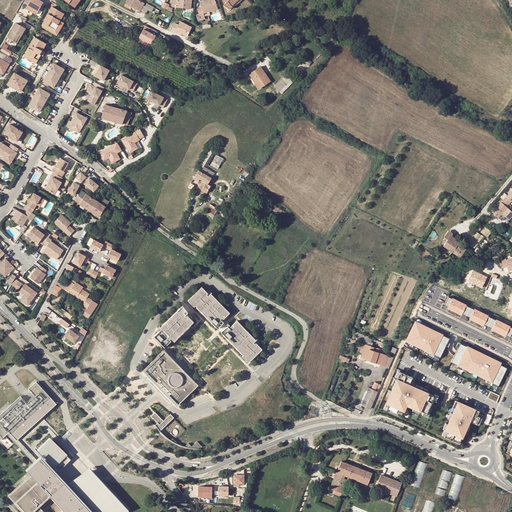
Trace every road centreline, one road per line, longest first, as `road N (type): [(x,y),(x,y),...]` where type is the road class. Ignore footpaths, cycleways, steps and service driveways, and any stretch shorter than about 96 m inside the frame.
road 1 (residential): [(48,136),(101,172),(162,232),(303,323),(295,381),(324,402)]
road 2 (tertiary): [(258,447),(327,426),(384,426)]
road 3 (tertiary): [(115,413),(25,330)]
road 4 (tertiary): [(21,333),(99,424)]
